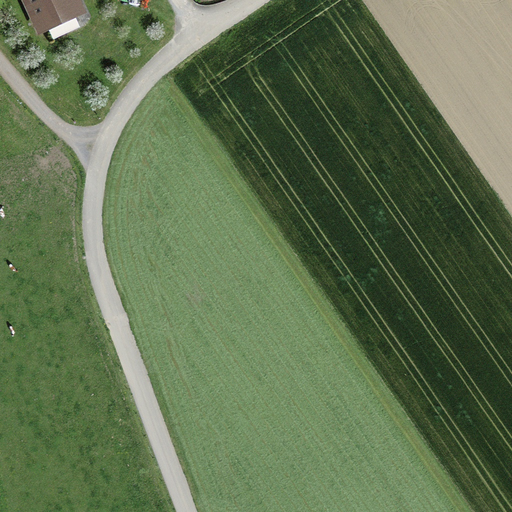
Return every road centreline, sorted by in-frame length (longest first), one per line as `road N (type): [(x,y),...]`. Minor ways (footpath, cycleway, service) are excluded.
road 1 (unclassified): [(248,0),(133,93),(102,153),(93,195),(96,259),(186,511)]
road 2 (track): [(0,61),(46,114),(102,153)]
